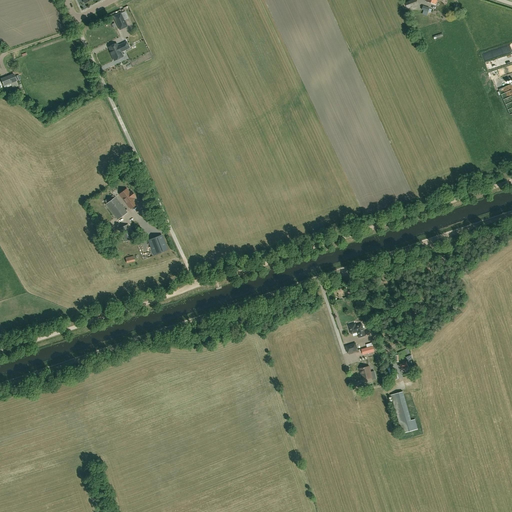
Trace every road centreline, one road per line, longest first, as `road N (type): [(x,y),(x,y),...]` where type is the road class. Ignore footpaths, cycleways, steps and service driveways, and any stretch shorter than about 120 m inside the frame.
road 1 (track): [(511,215),(0,386)]
road 2 (unclassified): [(196,287),(511,180)]
road 3 (unclassified): [(196,287),(74,20)]
road 4 (track): [(196,287),(1,351)]
road 5 (unknown): [(341,271),(399,376)]
